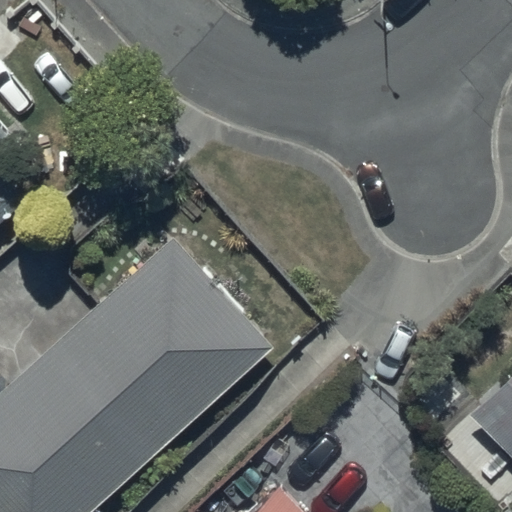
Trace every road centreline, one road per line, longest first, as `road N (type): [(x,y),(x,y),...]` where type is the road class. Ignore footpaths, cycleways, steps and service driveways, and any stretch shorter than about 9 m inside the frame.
road 1 (residential): [(154,0),(217,58),(283,87),(321,93),(401,82)]
road 2 (residential): [(401,82),(505,0)]
